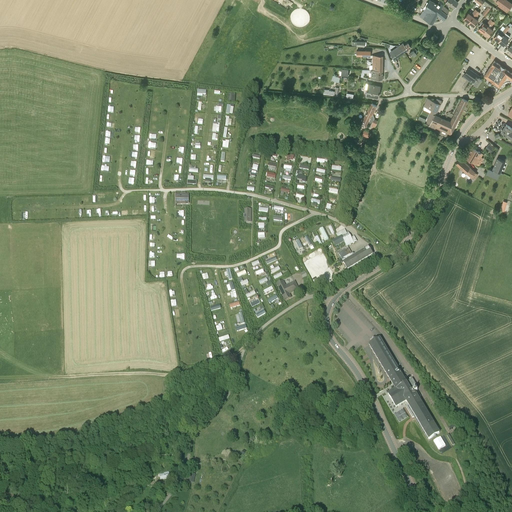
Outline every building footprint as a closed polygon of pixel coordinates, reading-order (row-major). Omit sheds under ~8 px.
[(430,0),(429,0),(423,11),(420,16),(423,18),(432,23),(432,22),(437,13),(444,18),(448,15),(446,13),(441,10),(443,6),(438,3),(438,4),(436,3),(430,0)] [(511,3),(506,0),(494,0),(496,1),(501,5),(501,6),(502,7),(502,8),(504,9),(505,8),(508,10),(511,4),(511,3)] [(468,22),(477,10),(475,9),(471,14),(468,12),(464,18),(468,22)] [(468,22),(474,26),(478,20),(476,18),(478,16),(477,15),(479,12),(477,10),(468,22)] [(488,26),(486,24),(483,22),(479,28),(484,32),(488,26)] [(505,32),(507,29),(509,27),(506,25),(503,30),(500,28),(494,37),(498,41),(503,34),(505,32)] [(488,36),(493,29),(488,26),(484,32),(488,36)] [(504,45),(508,38),(503,34),(498,41),(504,45)] [(400,45),(404,51),(411,46),(408,43),(404,45),(403,43),(400,45)] [(389,52),(391,54),(394,58),(404,51),(400,45),(394,49),(389,52)] [(372,70),(377,70),(382,70),(383,55),(373,55),(373,65),(369,65),(369,70),(372,70)] [(500,64),(500,65),(494,61),(482,78),(490,83),(492,81),(501,87),(503,84),(504,82),(506,81),(509,81),(511,81),(511,80),(510,80),(511,79),(511,73),(504,68),(504,67),(500,64)] [(477,86),(481,79),(475,75),(476,74),(468,68),(463,76),(468,79),(474,83),(473,83),(477,86)] [(382,70),(377,70),(372,70),(369,70),(365,70),(365,72),(371,72),(371,78),(382,78),(382,70)] [(366,95),(378,97),(379,91),(380,86),(368,84),(366,95)] [(434,129),(435,127),(440,117),(435,114),(436,111),(437,111),(442,101),(437,98),(435,101),(428,98),(424,106),(432,109),(426,121),(430,123),(429,126),(434,129)] [(462,98),(451,122),(440,117),(435,127),(439,129),(440,129),(450,134),(454,128),(467,101),(462,98)] [(374,116),(374,115),(373,114),(377,106),(372,103),(360,125),(366,127),(368,121),(372,123),(370,126),(375,128),(376,125),(378,121),(374,119),(375,118),(374,117),(374,116)] [(511,139),(511,128),(506,124),(503,129),(502,129),(501,131),(502,131),(501,131),(511,139)] [(485,148),(491,153),(494,149),(489,144),(485,148)] [(476,164),(482,153),(472,147),(466,158),(476,164)] [(466,171),(472,177),(476,172),(460,158),(456,163),(465,171),(466,171)] [(493,169),(500,172),(505,161),(498,158),(493,169),(491,168),(491,169),(489,168),(488,168),(493,169)] [(499,174),(500,172),(493,169),(488,168),(486,173),(497,178),(499,174)] [(188,195),(176,195),(176,204),(181,204),(188,204),(188,195)] [(251,223),(251,209),(244,209),(244,214),(243,214),(243,218),(244,218),(244,223),(251,223)] [(325,240),(329,238),(324,227),(320,229),(325,240)] [(343,241),(347,247),(357,242),(354,236),(351,238),(348,232),(346,233),(345,230),(340,232),(336,234),(337,238),(341,236),(341,237),(343,241)] [(312,249),(314,248),(309,236),(305,238),(309,247),(311,246),(312,249)] [(338,246),(342,243),(342,242),(343,241),(341,237),(332,241),(334,245),(337,244),(338,246)] [(300,240),(296,241),(295,239),(292,240),(298,255),(305,252),(300,240)] [(347,270),(373,255),(368,248),(353,257),(348,248),(341,252),(338,254),(344,263),(343,263),(347,270)] [(295,282),(290,284),(286,286),(283,281),(277,284),(285,301),(290,298),(288,295),(292,293),(292,291),(293,290),(294,291),(298,289),(295,282)] [(234,283),(227,284),(229,292),(236,290),(234,283)] [(274,301),(275,303),(280,300),(277,295),(268,300),(270,304),(274,301)] [(255,299),(250,302),(253,307),(261,303),(259,300),(256,302),(255,299)] [(258,318),(267,314),(265,310),(256,315),(258,318)] [(238,324),(241,323),(242,324),(245,324),(243,313),(236,315),(238,324)] [(413,379),(406,383),(380,339),(369,345),(391,382),(392,382),(393,384),(392,384),(393,386),(394,387),(395,387),(396,389),(388,394),(396,408),(406,402),(430,442),(441,436),(433,423),(419,398),(421,397),(416,388),(418,387),(413,379)] [(404,410),(395,415),(400,423),(409,418),(404,410)] [(159,475),(160,480),(170,478),(168,471),(163,473),(164,474),(159,475)]
